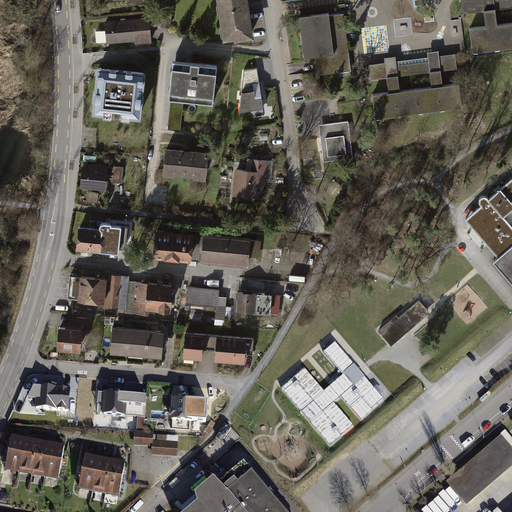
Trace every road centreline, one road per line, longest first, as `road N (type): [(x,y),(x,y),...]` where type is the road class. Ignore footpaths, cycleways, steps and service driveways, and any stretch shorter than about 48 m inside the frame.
road 1 (tertiary): [(61,0),(65,106),(55,210),(36,300),(0,402)]
road 2 (residential): [(270,0),(305,226)]
road 3 (residential): [(378,511),(511,397)]
